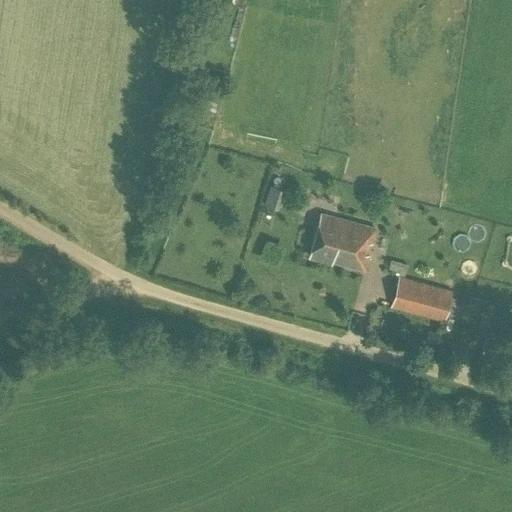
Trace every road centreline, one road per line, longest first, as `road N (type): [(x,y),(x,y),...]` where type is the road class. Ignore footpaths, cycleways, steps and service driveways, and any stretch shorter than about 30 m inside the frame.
road 1 (unclassified): [(511,392),(185,302),(121,277),(0,206)]
road 2 (track): [(0,313),(121,277)]
